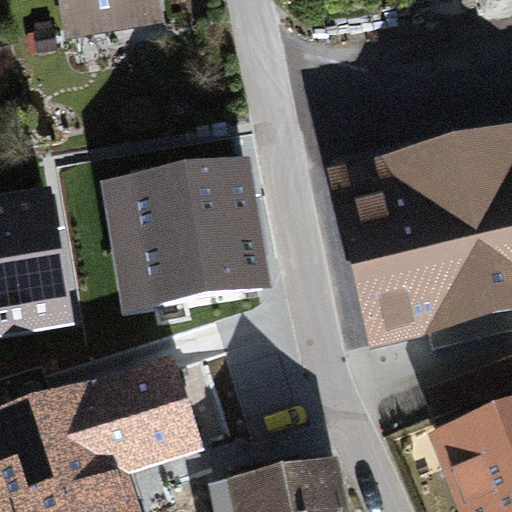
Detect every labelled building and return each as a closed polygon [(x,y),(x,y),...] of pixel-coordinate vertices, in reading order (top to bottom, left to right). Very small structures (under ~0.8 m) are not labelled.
[(0,0),(0,16),(9,15),(6,0),(0,0)] [(65,6),(64,0),(6,0),(9,15),(65,6)] [(156,0),(64,0),(65,6),(68,21),(157,6),(156,0)] [(511,187),(328,233),(337,272),(325,274),(355,383),(387,376),(380,346),(511,313),(511,187)] [(91,195),(7,209),(21,298),(105,284),(111,318),(160,310),(156,286),(154,274),(129,278),(129,273),(104,277),(91,195)] [(148,230),(154,274),(156,286),(212,278),(205,221),(148,230)] [(511,357),(432,388),(443,416),(511,389),(511,357)] [(169,390),(184,459),(253,444),(239,376),(169,390)] [(511,511),(511,411),(439,440),(466,511),(511,511)] [(214,511),(337,511),(330,476),(243,493),(241,482),(209,488),(214,511)]
